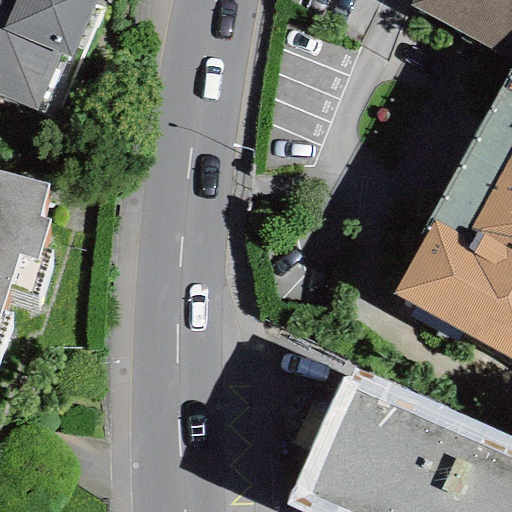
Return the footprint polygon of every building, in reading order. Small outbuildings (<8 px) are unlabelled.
[(0,0),(0,125),(36,141),(55,98),(71,101),(100,34),(33,0),(0,0)] [(511,0),(408,0),(407,2),(511,63),(511,62),(511,0)] [(511,62),(511,63),(421,226),(429,230),(393,294),(511,359),(511,62)] [(48,244),(0,228),(0,366),(19,309),(37,315),(49,277),(38,273),(48,244)] [(511,511),(511,438),(348,366),(284,505),(300,511),(511,511)]
